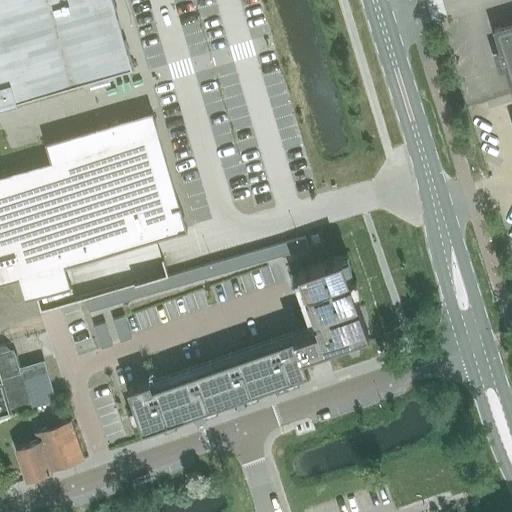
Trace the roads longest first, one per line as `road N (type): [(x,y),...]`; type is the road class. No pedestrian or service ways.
road 1 (tertiary): [(481,348),(373,0)]
road 2 (residential): [(0,511),(243,430)]
road 3 (residential): [(243,430),(481,348)]
